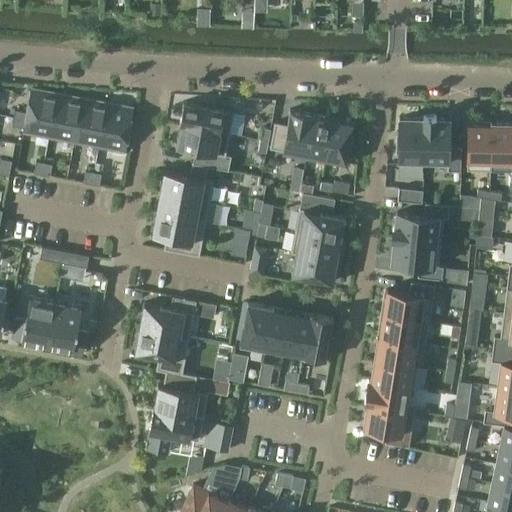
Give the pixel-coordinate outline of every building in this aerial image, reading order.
[(160,3),(150,3),(150,14),(160,14),(160,3)] [(353,21),(353,30),(361,30),(361,21),(353,21)] [(24,126),(23,132),(48,137),(57,94),(31,89),(26,112),(25,119),(24,125),(24,126)] [(57,94),(48,137),(73,142),(81,98),(57,94)] [(81,98),(73,142),(98,146),(106,103),(81,98)] [(183,102),(179,124),(229,133),(233,113),(223,111),(224,110),(183,102)] [(106,103),(98,146),(126,152),(134,108),(106,103)] [(15,109),(14,117),(25,119),(26,112),(15,109)] [(274,122),(269,148),(304,154),(312,114),(289,110),(286,125),(274,122)] [(312,114),(304,154),(325,158),(333,118),(312,114)] [(14,117),(12,124),(24,126),(24,125),(25,119),(14,117)] [(399,117),(398,160),(400,160),(400,164),(423,164),(424,118),(399,117)] [(333,118),(325,158),(345,162),(353,122),(333,118)] [(424,118),(423,164),(447,165),(447,169),(460,169),(460,147),(449,147),(449,118),(424,118)] [(468,121),(467,158),(468,158),(468,169),(490,170),(490,159),(491,121),(468,121)] [(490,159),(490,170),(511,170),(511,159),(511,136),(511,121),(491,121),(490,159)] [(179,124),(175,145),(196,149),(193,163),(208,166),(228,170),(231,155),(225,154),(229,133),(179,124)] [(262,128),(260,139),(268,141),(270,129),(262,128)] [(260,139),(258,151),(265,153),(266,153),(268,141),(260,139)] [(0,158),(0,165),(10,168),(11,160),(0,158)] [(35,160),(33,172),(41,174),(44,162),(35,160)] [(44,162),(41,174),(46,175),(50,175),(52,164),(44,162)] [(163,171),(159,193),(209,202),(213,182),(205,180),(208,166),(193,163),(190,177),(163,171)] [(0,165),(0,173),(8,175),(10,168),(0,165)] [(85,170),(83,181),(91,183),(93,171),(85,170)] [(93,171),(91,183),(99,185),(101,173),(93,171)] [(291,182),(289,189),(299,191),(301,183),(291,182)] [(321,182),(319,189),(332,191),(333,184),(321,182)] [(301,183),(299,191),(305,192),(310,193),(311,194),(312,185),(301,183)] [(398,187),(397,199),(421,202),(422,189),(398,187)] [(477,189),(476,197),(480,198),(488,199),(489,191),(477,189)] [(489,191),(488,199),(494,199),(500,200),(501,192),(489,191)] [(302,207),(298,230),(339,238),(344,215),(332,213),(334,198),(319,195),(311,194),(310,193),(305,192),(302,207)] [(159,193),(155,212),(205,221),(220,224),(223,205),(209,202),(159,193)] [(254,198),(251,210),(260,212),(262,200),(254,198)] [(480,198),(478,220),(492,222),(494,199),(488,199),(480,198)] [(395,212),(393,236),(436,241),(439,216),(447,217),(448,205),(424,202),(423,215),(395,212)] [(251,210),(249,222),(258,223),(260,212),(251,210)] [(155,212),(151,230),(167,233),(164,249),(199,256),(205,221),(155,212)] [(260,212),(258,223),(265,224),(268,225),(270,213),(260,212)] [(256,231),(255,235),(263,236),(265,224),(258,223),(256,231)] [(235,226),(233,237),(247,239),(249,229),(235,226)] [(298,230),(294,252),(335,260),(339,238),(298,230)] [(393,236),(391,261),(418,264),(417,276),(441,278),(442,266),(434,265),(436,241),(393,236)] [(42,246),(40,258),(63,262),(65,250),(42,246)] [(65,250),(63,262),(87,267),(89,255),(65,250)] [(294,252),(290,273),(331,281),(335,260),(294,252)] [(250,265),(249,270),(263,273),(265,264),(251,261),(250,265)] [(455,267),(453,282),(465,284),(466,279),(467,274),(467,269),(455,267)] [(472,283),(471,290),(484,291),(487,273),(473,271),(472,277),(472,283)] [(506,288),(503,312),(511,313),(511,276),(508,276),(506,288)] [(385,289),(381,313),(428,320),(433,285),(410,281),(408,293),(385,289)] [(141,304),(137,326),(189,336),(196,301),(172,296),(170,310),(141,304)] [(15,319),(12,338),(47,345),(55,302),(29,298),(25,320),(15,319)] [(6,299),(3,315),(8,316),(11,300),(6,299)] [(55,302),(47,345),(82,352),(86,332),(76,330),(80,307),(55,302)] [(247,303),(238,346),(263,351),(263,348),(271,307),(247,303)] [(271,307),(263,348),(282,352),(290,311),(271,307)] [(290,311),(282,352),(301,355),(309,315),(290,311)] [(494,337),(492,348),(511,350),(511,313),(503,312),(500,338),(494,337)] [(381,313),(377,335),(414,341),(424,343),(428,320),(381,313)] [(301,355),(301,358),(324,362),(325,356),(329,357),(333,336),(329,336),(332,319),(309,315),(301,355)] [(452,324),(450,336),(459,337),(459,335),(459,333),(459,331),(460,325),(452,324)] [(137,326),(133,348),(159,353),(156,369),(165,371),(165,370),(182,373),(182,372),(189,336),(137,326)] [(466,326),(464,341),(476,343),(478,327),(466,326)] [(377,335),(374,358),(410,363),(416,364),(420,365),(424,343),(414,341),(377,335)] [(511,350),(492,348),(491,361),(499,362),(496,385),(511,387),(511,350)] [(374,358),(370,380),(406,386),(413,387),(416,364),(410,363),(374,358)] [(448,358),(446,369),(453,371),(454,369),(454,367),(454,365),(455,363),(455,361),(455,359),(448,358)] [(260,363),(257,383),(262,384),(267,385),(271,365),(260,363)] [(231,365),(228,378),(241,380),(244,367),(231,365)] [(446,369),(444,382),(451,384),(453,371),(446,369)] [(156,385),(152,406),(194,413),(204,415),(208,395),(206,395),(207,390),(226,393),(229,381),(182,372),(182,373),(165,370),(165,371),(162,386),(156,385)] [(370,380),(366,403),(403,408),(406,386),(370,380)] [(284,381),(282,388),(295,391),(296,383),(284,381)] [(296,383),(295,391),(307,393),(308,385),(296,383)] [(484,410),(483,421),(504,424),(506,425),(508,413),(511,413),(511,387),(496,385),(492,411),(484,410)] [(450,393),(442,392),(440,403),(448,405),(450,393)] [(455,399),(453,417),(466,418),(468,401),(455,399)] [(366,403),(363,426),(387,430),(385,441),(408,445),(414,410),(403,408),(366,403)] [(149,431),(145,448),(167,452),(170,435),(199,440),(204,415),(152,406),(148,431),(149,431)] [(449,418),(447,430),(462,433),(465,422),(449,418)] [(210,422),(206,445),(227,449),(231,426),(210,422)] [(469,426),(467,438),(475,439),(477,428),(469,426)] [(511,428),(501,426),(497,444),(511,447),(511,428)] [(467,438),(465,449),(472,451),(475,439),(467,438)] [(511,447),(497,444),(493,463),(511,466),(511,447)] [(511,466),(493,463),(489,482),(511,486),(511,466)] [(462,464),(459,475),(467,477),(469,466),(462,464)] [(241,466),(239,478),(246,479),(249,467),(241,466)] [(276,473),(274,484),(282,486),(285,474),(276,473)] [(285,474),(282,486),(290,487),(293,476),(285,474)] [(459,475),(457,487),(464,489),(467,477),(459,475)] [(193,483),(179,511),(222,511),(228,500),(234,488),(208,476),(202,488),(193,483)] [(511,486),(489,482),(486,500),(511,505),(511,486)] [(228,500),(222,511),(246,511),(248,509),(228,500)] [(511,511),(511,505),(486,500),(483,511),(511,511)] [(454,502),(451,511),(459,511),(461,504),(454,502)]
